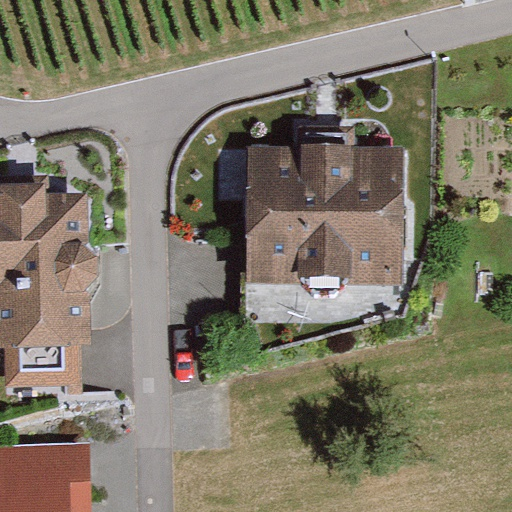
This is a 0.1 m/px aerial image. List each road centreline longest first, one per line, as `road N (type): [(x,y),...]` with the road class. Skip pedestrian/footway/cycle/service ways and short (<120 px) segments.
road 1 (residential): [(157,95),(158,511)]
road 2 (residential): [(511,11),(157,95)]
road 3 (residential): [(157,95),(0,124)]
